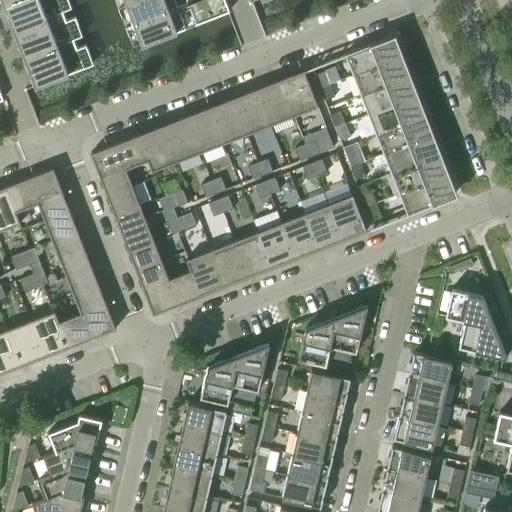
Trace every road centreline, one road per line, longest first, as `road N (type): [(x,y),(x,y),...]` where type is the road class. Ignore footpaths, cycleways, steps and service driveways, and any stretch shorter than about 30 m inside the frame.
road 1 (residential): [(147,344),(419,239)]
road 2 (residential): [(360,511),(419,239)]
road 3 (residential): [(425,0),(502,209)]
road 4 (residential): [(147,344),(65,138)]
road 5 (residential): [(264,59),(65,138)]
road 6 (residential): [(125,511),(156,370),(147,344)]
road 7 (residential): [(413,0),(264,59)]
road 8 (residential): [(0,401),(147,344)]
road 9 (tertiary): [(511,128),(462,0)]
